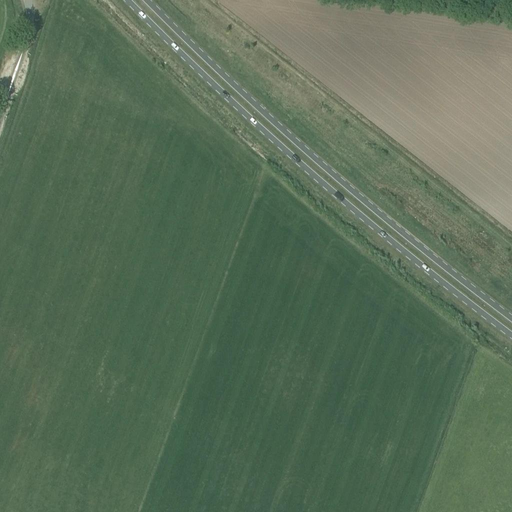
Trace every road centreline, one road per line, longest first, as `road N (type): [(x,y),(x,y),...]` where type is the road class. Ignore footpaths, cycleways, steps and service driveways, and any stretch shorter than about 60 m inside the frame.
road 1 (primary): [(127,0),(350,207),(511,336)]
road 2 (primary): [(511,318),(359,197),(145,0)]
